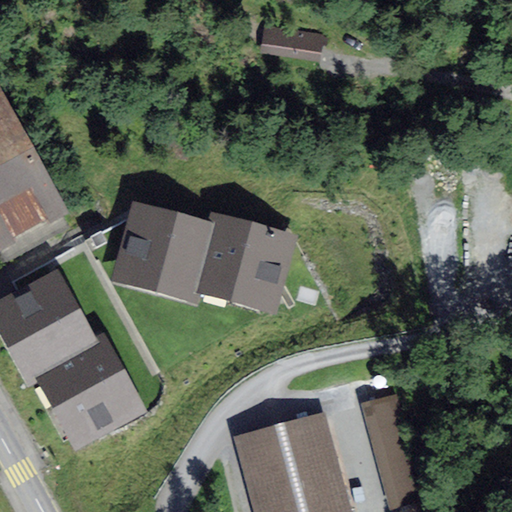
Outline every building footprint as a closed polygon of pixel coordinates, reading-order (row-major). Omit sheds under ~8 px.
[(326,39),(269,31),(266,51),(315,59),(318,45),(325,46),(326,39)] [(0,102),(0,246),(8,260),(66,228),(58,213),(60,212),(0,102)] [(180,129),(153,123),(147,149),(174,155),(180,129)] [(212,229),(132,209),(112,289),(198,311),(200,301),(194,300),(212,229)] [(214,220),(212,229),(194,300),(200,301),(276,321),(297,240),(214,220)] [(88,347),(53,283),(0,312),(37,379),(46,375),(45,373),(89,349),(88,347)] [(88,347),(89,349),(45,373),(81,439),(134,410),(97,342),(88,347)] [(385,404),(357,412),(387,511),(406,511),(417,509),(385,404)] [(344,511),(320,423),(232,447),(249,511),(344,511)]
